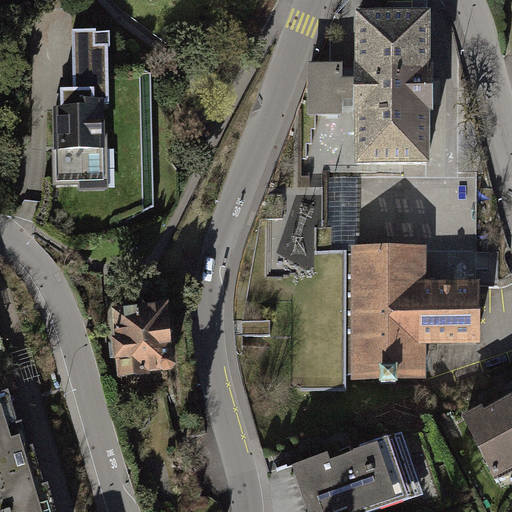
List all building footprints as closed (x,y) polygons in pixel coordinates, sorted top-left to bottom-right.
[(427,69),(427,17),(358,17),(358,69),(356,69),(356,82),(340,82),(340,67),(310,67),(310,115),(340,115),(340,100),(356,100),(356,112),(357,112),(357,165),(427,165),(427,113),(431,113),(431,69),(427,69)] [(61,110),(55,110),(56,182),(84,182),(84,150),(102,150),(102,104),(108,104),(108,34),(96,34),(96,32),(73,32),(73,91),(60,91),(61,110)] [(460,174),(458,160),(434,163),(436,178),(460,174)] [(356,251),(356,178),(327,178),(327,227),(332,227),(332,251),(356,251)] [(422,251),(356,251),(355,378),(422,378),(422,343),(476,344),(477,286),(422,286),(422,251)] [(165,308),(115,312),(117,341),(114,341),(115,359),(119,359),(120,376),(146,374),(146,371),(171,368),(165,308)] [(270,336),(270,321),(234,321),(234,336),(270,336)] [(0,511),(55,511),(48,485),(44,486),(32,447),(29,448),(22,423),(18,424),(8,391),(0,393),(0,511)] [(482,411),(465,420),(493,474),(511,464),(511,401),(485,416),(482,411)] [(390,440),(295,473),(307,511),(337,511),(407,489),(390,440)]
